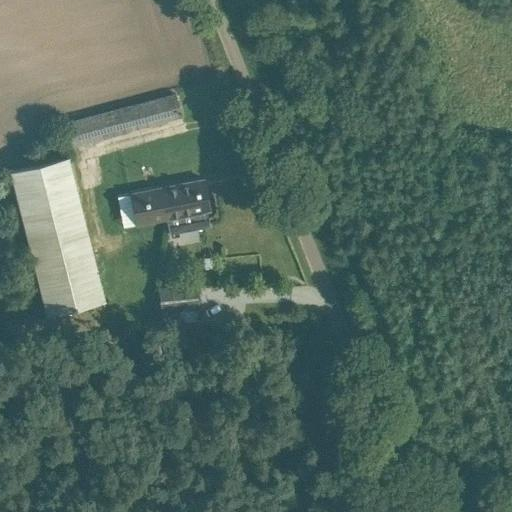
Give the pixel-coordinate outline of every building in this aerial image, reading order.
[(60,124),(66,147),(182,116),(175,93),(60,124)] [(68,155),(10,169),(46,313),(104,298),(68,155)] [(210,208),(204,178),(169,185),(172,200),(162,202),(165,217),(210,208)] [(129,192),(135,223),(165,217),(162,202),(172,200),(169,185),(129,192)] [(0,217),(0,229),(19,225),(16,214),(0,217)] [(0,248),(0,260),(20,256),(18,245),(0,248)] [(159,287),(162,313),(198,309),(196,284),(159,287)]
